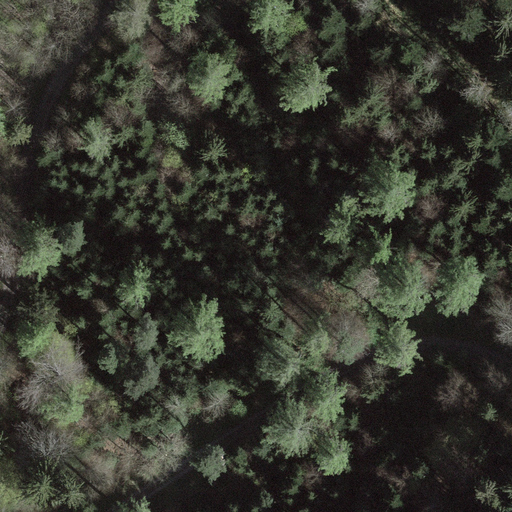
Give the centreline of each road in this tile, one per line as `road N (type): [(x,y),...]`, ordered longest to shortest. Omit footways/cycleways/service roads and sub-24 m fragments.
road 1 (track): [(109,511),(375,348),(454,341),(511,364)]
road 2 (track): [(115,0),(38,115),(0,314)]
